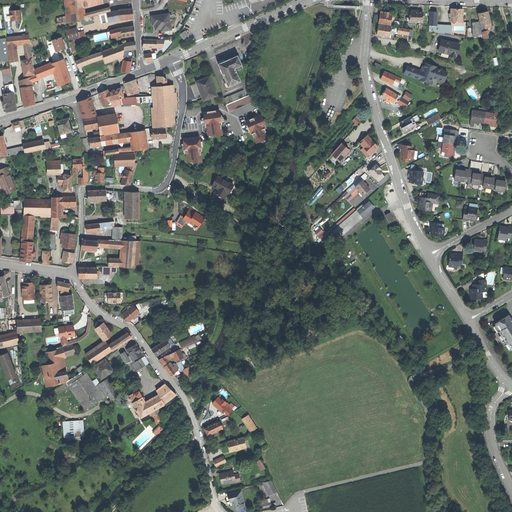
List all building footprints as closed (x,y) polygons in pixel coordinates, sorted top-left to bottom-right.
[(48,8),(65,5),(64,0),(54,0),(46,2),(48,8)] [(72,21),(72,16),(69,0),(64,0),(65,5),(67,22),(72,21)] [(84,13),(83,4),(82,0),(69,0),(72,16),(84,13)] [(109,8),(84,15),(85,17),(85,18),(101,14),(110,12),(109,8)] [(132,9),(118,10),(119,15),(119,20),(133,19),(133,14),(132,9)] [(452,9),(451,21),(456,21),(463,22),(463,10),(457,9),(452,9)] [(11,21),(21,20),(20,10),(10,11),(11,21)] [(111,16),(110,12),(101,14),(102,21),(103,23),(119,20),(119,15),(111,16)] [(379,23),(391,25),(392,18),(392,15),(389,15),(389,13),(385,12),(384,14),(381,14),(380,18),(379,23)] [(423,25),(423,22),(411,22),(411,12),(409,12),(408,24),(423,25)] [(417,12),(411,12),(411,22),(423,22),(423,12),(417,12)] [(483,13),(478,14),(481,26),(485,25),(491,24),(488,12),(483,13)] [(84,15),(84,13),(72,16),(72,21),(80,18),(85,17),(84,15)] [(81,20),(80,19),(75,20),(77,28),(102,21),(101,14),(85,18),(81,20)] [(168,14),(151,16),(152,22),(153,25),(155,24),(155,29),(165,28),(166,30),(171,29),(168,14)] [(66,24),(65,16),(56,17),(57,25),(66,24)] [(479,36),(482,35),(479,22),(473,23),(473,36),(479,36)] [(391,27),(379,25),(378,30),(377,35),(389,37),(390,35),(390,31),(390,29),(391,27)] [(453,26),(441,25),(441,30),(446,30),(445,33),(452,34),(453,26)] [(121,32),(122,37),(134,35),(134,30),(134,26),(120,29),(121,32)] [(76,28),(65,31),(68,41),(79,38),(76,28)] [(94,36),(96,41),(108,38),(106,33),(94,36)] [(19,44),(25,43),(30,42),(29,35),(25,36),(23,36),(14,37),(10,38),(7,38),(8,45),(16,44),(19,44)] [(53,41),(57,52),(62,51),(66,49),(62,37),(53,41)] [(0,61),(2,61),(9,60),(6,38),(2,39),(0,39),(0,61)] [(143,43),(143,47),(156,47),(156,40),(143,39),(143,43)] [(156,39),(156,40),(156,47),(163,47),(164,40),(156,39)] [(441,46),(439,52),(450,54),(450,56),(456,58),(459,44),(442,40),(441,46)] [(18,61),(16,44),(8,45),(10,62),(18,61)] [(124,44),(101,52),(103,58),(105,62),(118,58),(122,56),(123,56),(124,44)] [(101,52),(90,56),(92,62),(103,58),(101,52)] [(76,61),(78,67),(92,62),(90,56),(76,61)] [(227,60),(218,64),(226,83),(227,84),(228,87),(241,81),(236,71),(243,68),(237,56),(227,60)] [(25,76),(34,74),(32,59),(27,60),(22,61),(23,69),(25,76)] [(64,59),(52,63),(55,70),(57,78),(60,85),(71,81),(64,59)] [(131,62),(123,60),(121,71),(125,72),(129,73),(131,62)] [(37,78),(55,70),(52,63),(35,70),(36,75),(37,78)] [(407,66),(404,74),(429,82),(431,75),(439,78),(438,80),(444,82),(447,72),(435,68),(436,67),(425,63),(424,67),(425,67),(423,72),(421,71),(407,66)] [(396,77),(385,72),(383,76),(381,80),(393,85),(395,80),(396,77)] [(3,77),(5,85),(12,84),(11,76),(3,77)] [(158,86),(160,112),(173,111),(177,111),(176,93),(173,93),(167,93),(167,85),(166,79),(162,76),(158,76),(158,86)] [(200,91),(203,99),(209,97),(210,98),(216,95),(211,81),(210,81),(209,76),(196,81),(200,91)] [(32,86),(31,81),(30,77),(20,81),(21,88),(32,86)] [(129,81),(124,83),(128,95),(138,92),(135,79),(129,81)] [(35,104),(32,86),(21,88),(24,106),(29,105),(35,104)] [(120,98),(123,98),(120,88),(116,89),(108,91),(112,100),(117,99),(120,98)] [(113,102),(112,100),(108,91),(107,89),(103,91),(99,93),(104,106),(110,103),(113,102)] [(398,96),(387,89),(384,93),(382,97),(386,99),(390,101),(393,103),(395,100),(398,96)] [(11,111),(17,110),(13,92),(6,93),(3,94),(6,112),(11,111)] [(403,98),(409,101),(413,96),(406,92),(403,98)] [(78,101),(82,115),(94,112),(91,100),(90,96),(78,101)] [(218,109),(202,111),(205,137),(222,135),(218,109)] [(174,126),(173,111),(160,112),(160,118),(154,118),(153,112),(151,112),(152,127),(174,126)] [(479,123),(483,123),(485,113),(472,111),(470,123),(474,124),(474,122),(479,123)] [(116,113),(107,115),(110,133),(119,132),(116,113)] [(485,113),(483,123),(488,124),(493,125),(494,118),(494,114),(485,113)] [(245,119),(252,143),(266,139),(263,127),(264,127),(261,114),(245,119)] [(97,117),(97,118),(98,127),(99,132),(100,135),(110,133),(107,115),(97,117)] [(69,116),(57,120),(62,137),(67,136),(67,133),(73,131),(71,124),(69,116)] [(412,116),(400,122),(403,128),(402,128),(403,131),(405,134),(412,130),(411,129),(417,126),(415,122),(414,122),(413,120),(414,120),(412,116)] [(427,120),(429,125),(437,121),(434,116),(427,120)] [(84,125),(85,129),(98,127),(97,118),(83,120),(84,125)] [(164,128),(151,129),(151,138),(165,137),(165,132),(164,128)] [(143,130),(131,132),(132,140),(133,147),(134,150),(145,149),(143,130)] [(105,144),(132,140),(131,132),(124,133),(124,132),(119,133),(119,134),(104,136),(105,144)] [(443,143),(454,144),(454,140),(455,136),(447,135),(444,135),(443,143)] [(92,146),(105,144),(104,136),(90,138),(90,143),(91,146),(92,146)] [(199,136),(181,137),(182,153),(185,153),(186,163),(201,161),(199,136)] [(360,143),(363,147),(371,140),(367,136),(360,143)] [(23,146),(25,152),(45,148),(45,146),(44,141),(23,146)] [(369,153),(369,154),(377,147),(374,143),(372,141),(364,148),(367,152),(369,153)] [(332,154),(339,161),(349,150),(345,147),(342,143),(332,154)] [(453,151),(454,144),(443,143),(442,153),(446,153),(452,154),(453,151)] [(8,156),(25,152),(23,146),(6,149),(8,156)] [(412,150),(402,149),(401,153),(401,157),(404,158),(408,158),(412,159),(414,150),(412,150)] [(134,153),(119,154),(120,164),(134,163),(134,153)] [(366,162),(358,153),(353,158),(358,164),(355,166),(360,172),(363,169),(361,167),(366,162)] [(79,168),(82,168),(81,159),(76,159),(73,160),(73,168),(79,168)] [(61,164),(47,164),(47,174),(61,173),(61,164)] [(368,171),(375,178),(382,172),(380,170),(379,168),(379,167),(376,164),(368,171)] [(0,187),(2,192),(11,188),(12,192),(16,190),(6,167),(0,169),(0,174),(0,175),(1,177),(0,176),(0,187)] [(131,171),(125,169),(121,184),(125,184),(130,185),(134,172),(131,171)] [(423,172),(409,169),(408,173),(410,174),(410,177),(409,182),(421,184),(423,172)] [(466,169),(465,170),(465,171),(464,177),(472,178),(473,173),(473,172),(473,170),(466,169)] [(462,171),(455,170),(454,180),(464,182),(464,179),(464,177),(465,171),(462,171)] [(100,183),(104,183),(104,182),(104,178),(104,173),(99,173),(96,173),(96,183),(100,183)] [(476,174),(473,173),(472,178),(472,180),(471,184),(479,185),(480,181),(481,174),(476,174)] [(71,175),(64,175),(63,184),(63,191),(71,191),(71,188),(71,175)] [(233,185),(217,176),(212,185),(214,186),(214,187),(217,188),(216,191),(214,193),(225,199),(233,185)] [(488,178),(484,177),(484,181),(483,185),(483,188),(486,188),(491,189),(491,187),(492,185),(493,178),(488,178)] [(359,191),(362,195),(366,192),(369,189),(362,180),(355,187),(359,191)] [(501,181),(496,180),(496,186),(495,188),(495,191),(505,192),(506,181),(501,181)] [(96,190),(88,191),(88,201),(107,200),(106,189),(96,190)] [(139,191),(126,192),(127,213),(139,213),(139,191)] [(223,204),(225,199),(214,193),(212,198),(223,204)] [(439,196),(427,195),(427,198),(429,199),(429,203),(431,203),(438,204),(439,196)] [(52,217),(61,217),(61,215),(61,197),(52,197),(52,217)] [(62,197),(62,206),(76,206),(76,202),(76,197),(62,197)] [(430,211),(431,203),(429,203),(425,202),(426,198),(419,197),(418,201),(420,201),(420,205),(419,210),(430,211)] [(14,201),(14,203),(14,207),(15,209),(24,209),(24,200),(24,199),(14,201)] [(242,206),(247,209),(251,202),(245,199),(242,206)] [(24,209),(24,214),(51,214),(51,200),(24,200),(24,209)] [(369,202),(357,212),(362,217),(374,207),(371,204),(369,202)] [(176,222),(183,226),(184,223),(187,225),(188,223),(193,226),(194,224),(198,226),(204,218),(195,212),(189,209),(186,214),(183,218),(180,216),(176,222)] [(476,210),(467,209),(467,210),(466,220),(474,221),(475,216),(476,210)] [(341,231),(344,234),(362,217),(357,212),(356,211),(338,227),(341,231)] [(385,217),(389,224),(394,221),(390,214),(385,217)] [(23,215),(22,233),(31,233),(32,215),(23,215)] [(114,221),(99,223),(100,229),(105,229),(105,227),(114,226),(114,221)] [(87,229),(87,233),(100,231),(100,229),(99,223),(86,224),(87,229)] [(437,224),(430,223),(430,226),(432,227),(431,231),(430,236),(442,237),(443,229),(441,228),(437,228),(437,224)] [(316,224),(312,230),(321,237),(326,232),(316,224)] [(497,239),(506,240),(506,237),(508,229),(503,228),(499,228),(497,239)] [(63,233),(62,233),(61,240),(63,241),(63,243),(62,246),(73,248),(75,235),(68,234),(63,233)] [(88,240),(82,239),(81,244),(81,249),(97,251),(97,246),(98,241),(90,240),(88,240)] [(26,261),(31,262),(34,242),(28,241),(26,241),(22,240),(22,241),(20,261),(26,261)] [(472,252),(480,254),(481,250),(481,247),(482,242),(478,242),(474,241),(472,252)] [(134,258),(135,247),(123,246),(123,248),(122,259),(121,259),(121,260),(121,266),(134,267),(134,258)] [(63,261),(72,262),(74,252),(64,251),(63,261)] [(454,256),(449,256),(448,267),(456,268),(456,267),(457,261),(458,257),(454,256)] [(79,267),(79,278),(88,278),(97,278),(97,267),(79,267)] [(506,280),(510,280),(511,277),(511,270),(504,269),(502,279),(506,280)] [(0,276),(0,297),(9,295),(4,276),(0,276)] [(64,282),(58,281),(58,288),(62,289),(69,289),(70,284),(64,282)] [(23,299),(35,299),(35,283),(30,283),(25,283),(25,287),(25,289),(23,289),(23,299)] [(42,302),(52,301),(51,285),(46,285),(41,285),(42,302)] [(479,285),(474,285),(474,289),(472,289),(470,289),(470,294),(470,299),(482,299),(482,298),(481,292),(481,289),(483,289),(482,285),(479,285)] [(108,293),(109,303),(114,303),(121,302),(120,292),(108,293)] [(72,295),(61,296),(63,310),(64,310),(74,309),(72,295)] [(148,301),(148,302),(150,306),(154,305),(153,302),(160,300),(160,298),(148,301)] [(126,319),(129,322),(140,312),(134,305),(131,307),(129,310),(122,315),(126,319)] [(492,335),(499,348),(506,344),(511,352),(511,351),(511,323),(508,316),(500,320),(494,324),(499,331),(492,335)] [(91,323),(91,317),(88,317),(88,323),(86,332),(83,336),(79,338),(67,342),(68,345),(80,341),(84,338),(88,334),(91,323)] [(36,320),(17,321),(18,332),(37,330),(36,320)] [(100,326),(96,329),(105,341),(112,336),(103,323),(100,326)] [(66,337),(75,336),(74,330),(74,325),(60,328),(61,333),(59,333),(60,338),(61,338),(66,337)] [(128,332),(109,346),(112,351),(132,338),(128,332)] [(0,336),(0,347),(20,343),(17,333),(0,336)] [(165,341),(166,341),(169,346),(170,347),(174,344),(170,338),(165,341)] [(180,343),(182,348),(194,342),(192,338),(180,343)] [(106,342),(94,350),(101,359),(112,351),(109,346),(106,342)] [(73,344),(63,348),(66,356),(76,353),(73,344)] [(136,344),(128,349),(132,356),(128,358),(131,362),(134,360),(142,355),(139,350),(136,344)] [(154,353),(156,357),(164,351),(161,347),(160,345),(152,350),(154,353)] [(52,350),(52,351),(57,350),(59,357),(66,356),(63,348),(63,346),(53,350),(52,350)] [(47,352),(50,364),(60,362),(59,357),(57,350),(52,351),(47,352)] [(94,350),(86,355),(92,364),(101,359),(94,350)] [(178,350),(173,353),(174,355),(177,362),(183,359),(178,350)] [(121,355),(127,364),(131,362),(128,358),(125,352),(121,355)] [(7,353),(0,355),(0,359),(8,379),(16,376),(7,353)] [(162,364),(164,366),(170,361),(168,359),(166,356),(159,361),(162,364)] [(94,367),(101,379),(113,371),(108,363),(106,359),(94,367)] [(141,359),(136,362),(128,367),(132,374),(145,366),(141,359)] [(47,386),(65,382),(60,362),(50,364),(42,366),(47,386)] [(169,364),(164,367),(167,371),(171,376),(176,372),(173,368),(169,364)] [(182,370),(185,376),(190,373),(188,368),(182,370)] [(69,386),(85,410),(108,396),(100,384),(95,387),(85,370),(80,373),(67,382),(69,386)] [(107,379),(100,384),(108,396),(115,391),(107,379)] [(59,393),(69,386),(67,382),(56,389),(59,393)] [(157,391),(159,395),(169,388),(165,384),(157,391)] [(169,388),(159,395),(165,405),(177,395),(173,391),(169,388)] [(118,395),(115,391),(108,396),(110,400),(118,395)] [(130,396),(134,403),(142,398),(139,392),(130,396)] [(145,403),(151,413),(158,409),(165,405),(159,395),(145,403)] [(141,418),(150,413),(151,413),(145,403),(142,398),(134,403),(133,403),(136,408),(138,412),(141,418)] [(218,398),(213,403),(218,408),(223,413),(225,411),(226,409),(223,406),(225,404),(222,401),(218,398)] [(227,405),(225,404),(223,406),(226,409),(225,411),(229,414),(233,411),(231,409),(228,407),(227,405)] [(153,417),(156,423),(162,420),(159,415),(161,414),(160,413),(159,411),(158,409),(151,413),(150,413),(152,415),(153,417)] [(249,415),(243,419),(251,432),(257,428),(249,415)] [(63,421),(64,440),(81,439),(81,436),(84,436),(83,419),(63,421)] [(206,432),(208,437),(223,429),(219,421),(204,428),(206,432)] [(153,432),(157,436),(163,431),(159,427),(153,432)] [(229,447),(230,452),(247,447),(244,437),(228,442),(229,447)] [(214,461),(217,467),(224,464),(221,458),(214,461)] [(256,462),(261,471),(265,469),(261,460),(256,462)] [(221,474),(223,483),(235,480),(234,475),(233,471),(221,474)] [(263,483),(270,496),(278,492),(272,481),(263,483)] [(241,492),(229,495),(231,502),(233,502),(234,505),(235,509),(239,508),(245,507),(241,492)]
